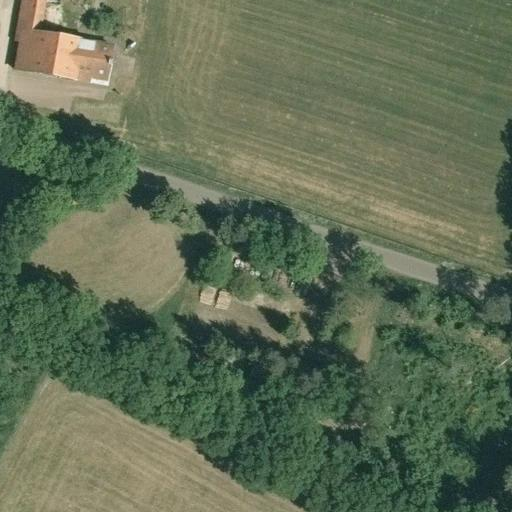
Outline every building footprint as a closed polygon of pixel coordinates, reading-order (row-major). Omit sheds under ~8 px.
[(42,34),(47,0),(22,0),(15,43),(20,44),(15,72),(80,82),(80,78),(106,82),(112,46),(42,34)] [(55,189),(52,198),(75,206),(78,197),(55,189)] [(270,358),(257,354),(249,375),(300,394),(305,381),(266,367),(270,358)] [(203,377),(184,368),(178,380),(212,396),(216,388),(201,381),(203,377)] [(321,411),(237,378),(228,402),(312,434),(321,411)]
